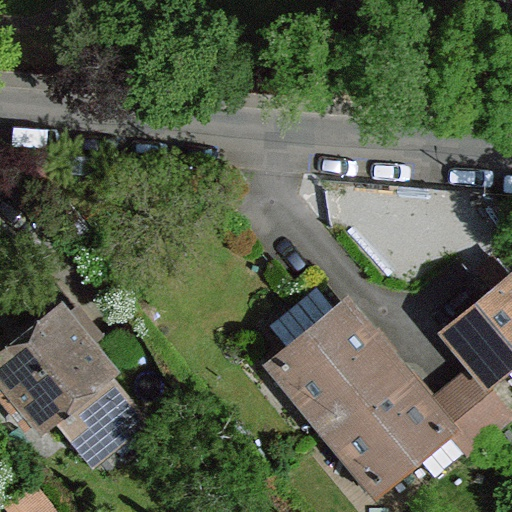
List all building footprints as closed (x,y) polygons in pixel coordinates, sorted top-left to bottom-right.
[(476,367),(489,383),(507,369),(511,364),(511,280),(491,298),(448,332),(476,367)] [(294,353),(342,314),(320,287),(299,304),(272,326),(294,353)] [(294,353),(279,365),(329,425),(398,368),(350,308),(342,314),(294,353)] [(64,313),(0,363),(0,367),(44,424),(60,411),(107,375),(112,371),(64,313)] [(476,367),(428,405),(448,430),(467,453),(497,428),(511,415),(511,412),(489,383),(476,367)] [(428,405),(398,368),(329,425),(379,487),(417,455),(448,430),(428,405)] [(140,416),(107,375),(60,411),(94,453),(140,416)] [(467,453),(448,430),(417,455),(436,478),(467,453)] [(64,511),(40,481),(16,502),(24,511),(64,511)]
